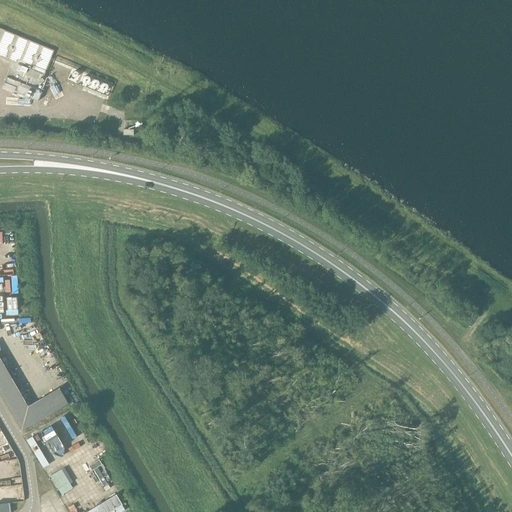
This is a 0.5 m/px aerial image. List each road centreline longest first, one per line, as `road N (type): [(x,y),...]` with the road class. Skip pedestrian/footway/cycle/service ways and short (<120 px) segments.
road 1 (primary): [(511,456),(436,354),(364,287),(297,242),(205,198)]
road 2 (primary): [(205,198),(114,168),(0,155)]
road 3 (primary): [(0,170),(78,172),(205,198)]
